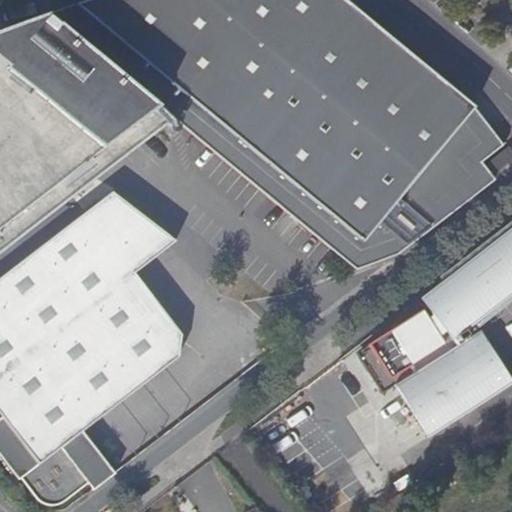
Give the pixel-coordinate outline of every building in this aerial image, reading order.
[(499,179),(496,175),(511,161),(511,155),(508,150),(488,166),(485,162),(509,143),(476,110),(465,101),(343,0),(99,0),(70,11),(359,249),(405,255),(441,227),(499,179)] [(0,258),(175,124),(48,19),(0,36),(0,258)] [(112,196),(0,282),(0,415),(4,420),(0,423),(0,456),(21,484),(23,483),(36,500),(41,504),(46,507),(52,509),(54,509),(63,507),(66,505),(91,487),(96,493),(116,477),(84,435),(179,362),(183,339),(136,277),(177,245),(173,241),(112,196)] [(429,439),(443,431),(470,414),(511,386),(511,384),(480,336),(472,342),(469,339),(466,334),(471,330),(474,328),(511,297),(511,229),(491,246),(434,290),(420,301),(426,310),(389,334),(417,376),(395,389),(429,439)] [(472,342),(480,336),(511,313),(511,297),(474,328),(471,330),(466,334),(469,339),(472,342)]
